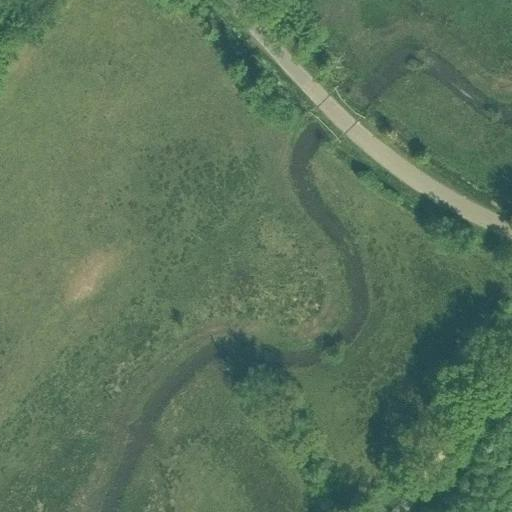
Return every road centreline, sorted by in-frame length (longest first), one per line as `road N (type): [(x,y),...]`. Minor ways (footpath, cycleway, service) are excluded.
road 1 (unclassified): [(511,234),(352,130),(231,0)]
road 2 (unclassified): [(402,511),(511,353)]
